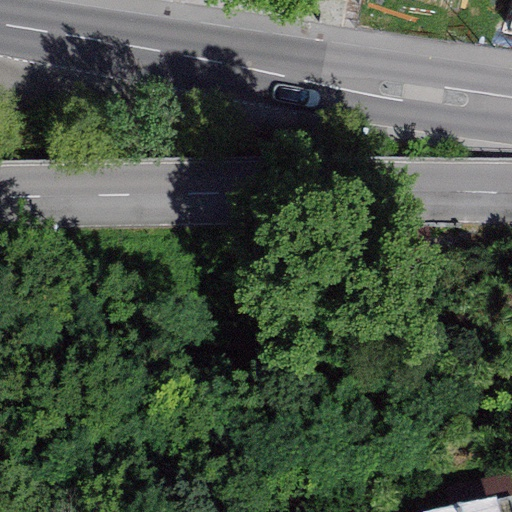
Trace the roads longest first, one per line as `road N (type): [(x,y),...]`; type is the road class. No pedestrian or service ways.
road 1 (residential): [(511,171),(0,193)]
road 2 (residential): [(511,92),(29,0)]
